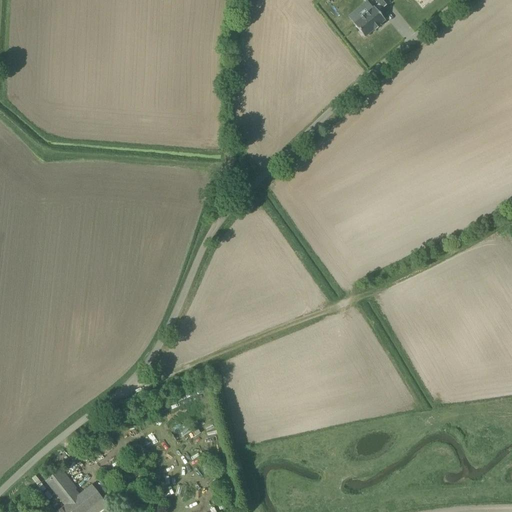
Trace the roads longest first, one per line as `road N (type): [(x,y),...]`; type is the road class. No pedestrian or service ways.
road 1 (unclassified): [(0,494),(135,379),(217,217),(459,0)]
road 2 (track): [(511,219),(334,306),(118,395)]
